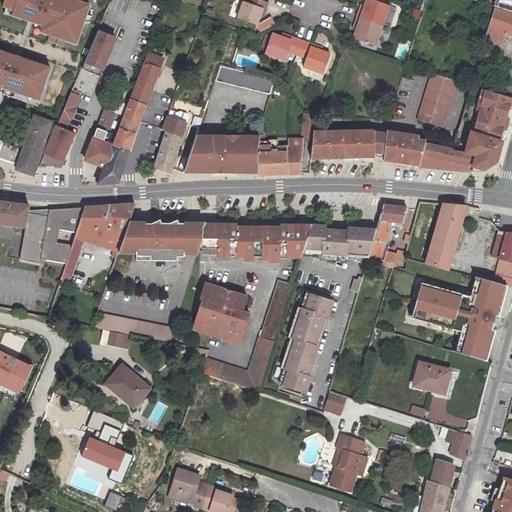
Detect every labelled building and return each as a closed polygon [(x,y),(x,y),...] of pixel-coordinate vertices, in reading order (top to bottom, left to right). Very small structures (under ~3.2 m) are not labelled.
[(3,0),(2,6),(5,7),(13,10),(11,15),(27,21),(28,17),(34,20),(33,23),(35,23),(42,26),(58,31),(55,37),(76,44),(89,5),(74,0),(3,0)] [(267,3),(258,0),(248,0),(247,4),(243,2),(237,19),(256,26),(262,9),(265,10),(267,3)] [(359,9),(356,17),(381,26),(382,25),(388,6),(370,0),(366,0),(363,10),(359,9)] [(388,6),(382,25),(390,27),(397,9),(388,6)] [(511,33),(511,12),(492,6),(484,36),(499,41),(503,30),(511,33)] [(381,26),(356,17),(353,26),(357,27),(353,39),(374,47),(381,26)] [(58,31),(42,26),(40,32),(55,37),(58,31)] [(112,38),(97,31),(81,69),(99,77),(110,51),(106,50),(112,38)] [(288,53),(297,56),(301,42),(286,37),(285,39),(271,34),(264,53),(285,61),(288,53)] [(106,50),(110,51),(115,39),(112,38),(106,50)] [(301,42),(297,56),(305,59),(302,67),(323,74),(330,56),(317,51),(318,48),(301,42)] [(490,52),(482,49),(479,56),(486,60),(490,52)] [(0,101),(3,94),(4,89),(38,100),(49,68),(19,57),(17,62),(12,61),(14,56),(0,51),(0,101)] [(161,61),(148,56),(146,60),(136,86),(150,91),(161,61)] [(220,65),(214,81),(269,94),(274,79),(251,73),(231,68),(220,65)] [(501,80),(511,83),(511,78),(511,70),(505,68),(501,80)] [(458,83),(431,75),(416,120),(443,128),(458,83)] [(511,83),(511,84),(511,85),(502,84),(499,95),(511,98),(511,83)] [(131,101),(145,106),(150,91),(136,86),(131,101)] [(4,89),(3,94),(37,106),(38,100),(4,89)] [(76,91),(72,89),(56,125),(45,152),(58,158),(63,160),(74,135),(65,131),(71,118),(73,119),(77,110),(74,109),(80,97),(75,95),(76,91)] [(474,155),(469,172),(479,173),(493,164),(494,160),(511,105),(511,101),(511,98),(499,95),(482,90),(463,153),(474,155)] [(113,147),(128,152),(137,123),(138,124),(145,106),(131,101),(118,134),(113,147)] [(105,167),(113,147),(118,134),(107,130),(108,125),(110,126),(114,115),(113,112),(106,109),(104,110),(86,156),(91,156),(97,157),(97,163),(105,167)] [(312,141),(313,133),(315,116),(304,115),(301,140),(302,140),(312,141)] [(21,155),(18,163),(15,169),(33,175),(35,170),(51,123),(49,122),(34,116),(32,121),(21,155)] [(167,118),(163,130),(166,131),(162,145),(155,168),(170,173),(186,124),(167,118)] [(312,141),(310,161),(374,160),(373,153),(373,133),(373,132),(361,132),(360,131),(353,130),(352,132),(331,132),(329,131),(324,131),(323,132),(313,133),(312,141)] [(386,132),(386,135),(383,154),(382,162),(384,162),(419,167),(424,144),(425,142),(418,140),(418,137),(405,135),(405,133),(399,133),(399,134),(386,132)] [(386,135),(373,133),(373,153),(383,154),(386,135)] [(260,137),(229,137),(196,137),(184,172),(197,172),(239,172),(257,173),(257,154),(259,144),(259,142),(260,137)] [(302,140),(301,140),(291,140),(292,137),(289,137),(289,146),(289,153),(288,174),(299,174),(299,171),(302,140)] [(271,153),(289,153),(289,146),(277,146),(276,140),(269,140),(269,142),(268,145),(271,145),(271,153)] [(14,161),(18,163),(21,155),(16,153),(18,149),(9,147),(10,145),(0,141),(0,158),(13,163),(14,161)] [(269,142),(259,142),(259,144),(257,154),(257,173),(257,176),(272,175),(288,175),(288,174),(289,153),(271,153),(271,145),(268,145),(269,142)] [(424,144),(419,167),(454,171),(469,172),(474,155),(463,153),(451,151),(424,144)] [(118,183),(128,152),(113,147),(105,167),(99,184),(115,183),(118,183)] [(28,214),(29,206),(0,202),(0,224),(24,227),(26,228),(28,214)] [(127,223),(134,204),(129,204),(89,207),(85,207),(76,233),(72,246),(67,260),(74,262),(82,240),(118,252),(127,223)] [(443,204),(425,264),(447,270),(465,206),(443,204)] [(369,254),(368,258),(379,260),(390,225),(391,222),(395,222),(402,223),(406,208),(383,205),(376,230),(375,233),(369,254)] [(26,228),(24,227),(20,260),(41,263),(41,259),(66,263),(67,260),(72,246),(57,243),(59,229),(76,233),(85,207),(56,210),(50,210),(48,218),(28,214),(26,228)] [(127,223),(118,252),(117,253),(130,253),(136,253),(136,261),(175,260),(176,257),(185,257),(187,254),(191,254),(197,254),(199,248),(202,240),(202,228),(204,224),(197,224),(194,224),(190,224),(190,229),(182,229),(182,225),(178,226),(176,221),(168,225),(161,225),(158,220),(153,224),(148,224),(145,224),(144,229),(138,229),(138,224),(127,223)] [(220,225),(204,224),(202,228),(202,240),(199,248),(202,248),(217,248),(216,254),(229,254),(229,257),(242,257),(252,257),(261,257),(260,261),(269,261),(269,259),(280,259),(279,256),(286,255),(286,258),(300,258),(302,252),(310,228),(311,225),(285,225),(279,225),(279,227),(279,230),(262,230),(262,228),(253,227),(236,227),(236,225),(220,225)] [(324,226),(315,226),(315,228),(310,228),(302,252),(313,253),(314,249),(323,250),(323,254),(323,257),(338,259),(338,255),(345,256),(355,256),(355,252),(369,254),(375,233),(364,232),(364,229),(348,228),(347,231),(347,234),(341,234),(341,231),(324,229),(324,226)] [(511,263),(511,233),(497,231),(491,257),(499,259),(511,263)] [(384,261),(393,264),(402,266),(405,252),(397,250),(396,254),(386,252),(384,261)] [(368,258),(367,262),(392,268),(393,264),(384,261),(379,260),(368,258)] [(511,272),(511,263),(499,259),(496,268),(511,272)] [(511,272),(496,268),(494,275),(511,280),(511,272)] [(511,284),(511,280),(494,275),(492,282),(507,286),(511,287),(511,284)] [(358,293),(362,278),(358,277),(357,280),(353,279),(350,290),(358,293)] [(492,282),(474,277),(471,288),(473,288),(472,294),(470,299),(467,298),(468,296),(465,295),(445,290),(444,291),(439,289),(439,288),(420,283),(410,318),(429,323),(430,322),(435,324),(455,330),(458,331),(458,329),(462,330),(460,335),(458,342),(460,342),(456,353),(485,361),(489,348),(494,331),(490,330),(495,315),(498,316),(503,300),(507,286),(492,282)] [(248,372),(205,359),(201,373),(257,392),(292,284),(278,280),(248,372)] [(201,299),(193,326),(208,331),(224,336),(240,341),(249,315),(241,312),(239,311),(243,296),(204,283),(199,298),(201,299)] [(285,378),(283,385),(301,392),(303,385),(307,386),(310,378),(307,377),(312,361),(309,359),(311,353),(314,354),(317,347),(314,346),(316,339),(313,338),(315,332),(318,333),(324,317),(326,318),(329,309),(326,308),(329,301),(310,294),(307,301),(304,300),(301,309),(298,308),(293,324),(296,325),(292,338),(295,339),(290,353),(287,352),(281,368),(284,369),(281,377),(285,378)] [(92,327),(93,327),(111,331),(125,334),(130,335),(171,343),(175,328),(97,312),(92,327)] [(208,331),(193,326),(192,329),(207,334),(208,331)] [(125,334),(111,331),(108,344),(122,347),(125,334)] [(207,334),(223,339),(224,336),(208,331),(207,334)] [(382,332),(380,337),(398,343),(399,338),(382,332)] [(125,334),(122,347),(128,348),(130,335),(125,334)] [(224,336),(223,339),(239,344),(240,341),(224,336)] [(207,350),(188,347),(186,355),(205,359),(207,350)] [(31,363),(0,348),(0,387),(17,395),(31,363)] [(419,362),(413,386),(443,394),(449,371),(419,362)] [(133,407),(148,389),(122,366),(111,379),(127,394),(123,399),(133,407)] [(127,394),(111,379),(107,384),(123,399),(127,394)] [(204,383),(198,381),(194,393),(198,394),(200,394),(204,383)] [(339,414),(345,396),(329,392),(324,409),(339,414)] [(198,394),(194,393),(189,408),(193,409),(198,394)] [(412,406),(410,413),(422,417),(424,410),(412,406)] [(0,428),(0,468),(20,422),(6,415),(0,428)] [(112,441),(87,430),(83,439),(80,445),(74,461),(76,462),(92,469),(91,473),(89,478),(102,483),(116,452),(108,448),(112,441)] [(463,460),(470,436),(456,431),(449,454),(463,460)] [(359,475),(365,458),(359,456),(364,443),(340,435),(336,449),(338,450),(343,451),(337,468),(336,467),(330,485),(349,491),(355,473),(359,475)] [(201,440),(199,445),(207,449),(210,443),(201,440)] [(412,443),(410,450),(420,453),(422,447),(412,443)] [(343,451),(338,450),(333,466),(336,467),(337,468),(343,451)] [(412,511),(441,511),(443,509),(450,479),(454,466),(436,460),(426,498),(417,495),(412,511)] [(75,466),(91,473),(92,469),(76,462),(75,466)] [(203,505),(209,486),(200,483),(199,487),(196,485),(197,482),(199,476),(177,469),(169,497),(193,505),(195,502),(203,505)] [(511,511),(511,479),(504,477),(499,490),(495,504),(491,511),(511,511)] [(217,488),(209,486),(203,505),(202,508),(202,509),(212,511),(226,511),(232,497),(232,496),(226,494),(216,491),(217,488)] [(233,511),(237,499),(232,497),(226,511),(233,511)]
